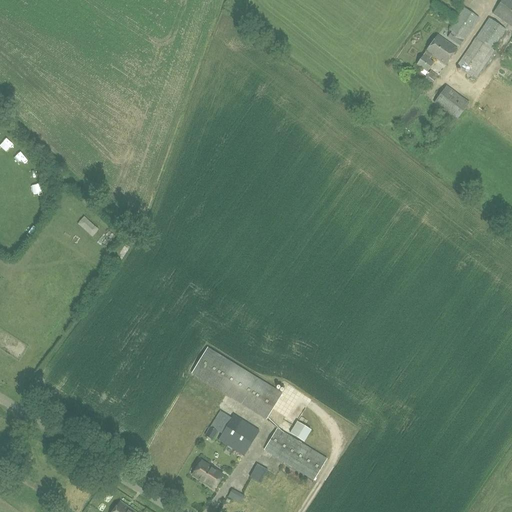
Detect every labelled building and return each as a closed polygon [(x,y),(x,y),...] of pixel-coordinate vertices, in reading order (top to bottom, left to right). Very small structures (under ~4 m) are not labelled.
[(511,0),(502,0),(493,14),(511,27),(511,0)] [(464,8),(449,31),(451,33),(448,38),(460,46),(479,19),(464,8)] [(492,50),(506,30),(489,19),(457,68),(477,81),(496,53),(492,50)] [(437,35),(432,44),(417,65),(423,70),(421,73),(426,76),(425,78),(433,84),(439,76),(431,71),(429,73),(428,72),(434,63),(429,60),(432,56),(446,65),(457,49),(437,35)] [(421,87),(427,81),(417,72),(411,78),(421,87)] [(435,103),(457,121),(470,104),(447,87),(435,103)] [(192,372),(267,418),(282,394),(207,348),(192,372)] [(308,409),(314,400),(291,386),(276,410),(292,420),(301,405),(308,409)] [(220,412),(205,436),(212,440),(217,431),(222,434),(218,440),(244,456),(259,432),(234,416),(232,419),(220,412)] [(292,431),(307,439),(314,427),(299,419),(292,431)] [(264,449),(314,480),(327,459),(277,428),(264,449)] [(192,476),(214,490),(223,476),(202,462),(192,476)] [(251,476),(243,488),(263,500),(274,481),(266,476),(262,483),(251,476)] [(231,490),(228,497),(240,503),(244,496),(231,490)] [(134,511),(131,509),(120,502),(112,511),(134,511)]
